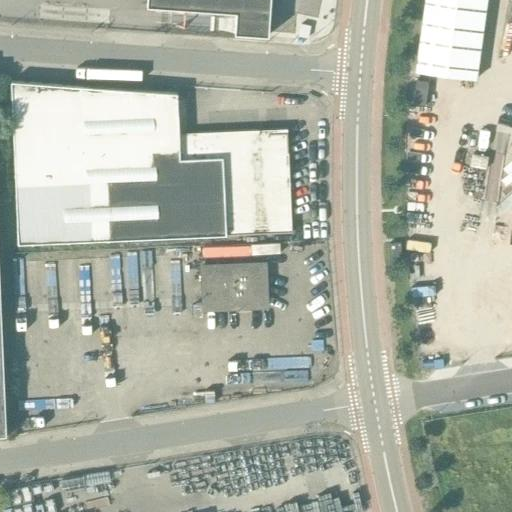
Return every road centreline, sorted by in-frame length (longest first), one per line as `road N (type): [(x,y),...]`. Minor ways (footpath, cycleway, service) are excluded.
road 1 (unclassified): [(0,459),(370,402)]
road 2 (unclassified): [(359,73),(0,47)]
road 3 (unclassified): [(370,402),(356,241),(359,73)]
road 4 (unclassified): [(511,376),(370,402)]
